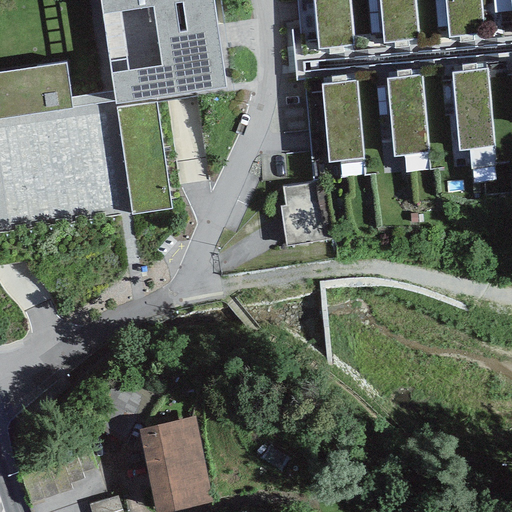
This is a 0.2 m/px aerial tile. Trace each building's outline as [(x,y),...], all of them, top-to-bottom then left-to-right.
[(213,0),(100,0),(116,105),(227,88),(213,0)] [(352,0),(315,0),(320,50),(357,46),(352,0)] [(417,0),(382,0),(386,45),(421,42),(417,0)] [(480,0),(448,0),(451,42),(484,40),(480,0)] [(66,64),(0,72),(0,118),(72,108),(66,64)] [(488,69),(451,71),(456,156),(492,154),(488,69)] [(422,73),(383,77),(391,162),(429,158),(422,73)] [(358,80),(320,83),(327,173),(365,170),(358,80)] [(327,181),(276,188),(285,246),(336,238),(327,181)] [(193,419),(137,432),(156,511),(212,498),(193,419)] [(62,462),(21,477),(30,504),(72,489),(70,484),(85,479),(82,473),(96,468),(86,441),(74,446),(76,451),(60,457),(62,462)] [(121,511),(117,496),(90,504),(92,511),(121,511)]
